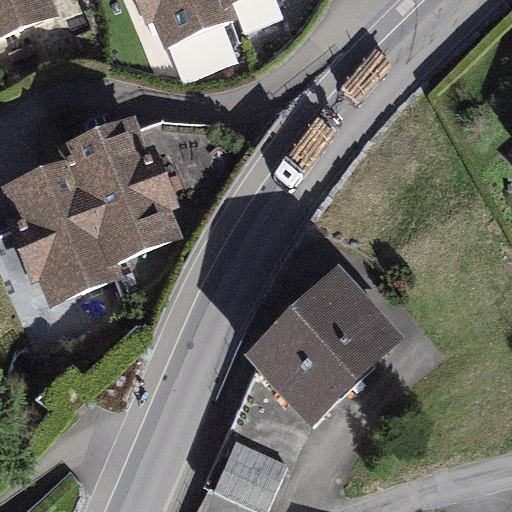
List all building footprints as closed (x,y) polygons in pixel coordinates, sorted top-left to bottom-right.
[(0,0),(0,38),(63,15),(57,0),(0,0)] [(156,19),(167,45),(237,18),(231,3),(238,0),(138,0),(147,22),(156,19)] [(42,280),(52,305),(125,276),(119,261),(181,236),(170,209),(180,205),(155,143),(147,146),(132,109),(57,139),(63,154),(1,179),(16,216),(5,221),(31,284),(42,280)] [(339,263),(243,351),(311,424),(406,335),(339,263)] [(269,511),(290,465),(237,441),(213,493),(254,511),(269,511)]
